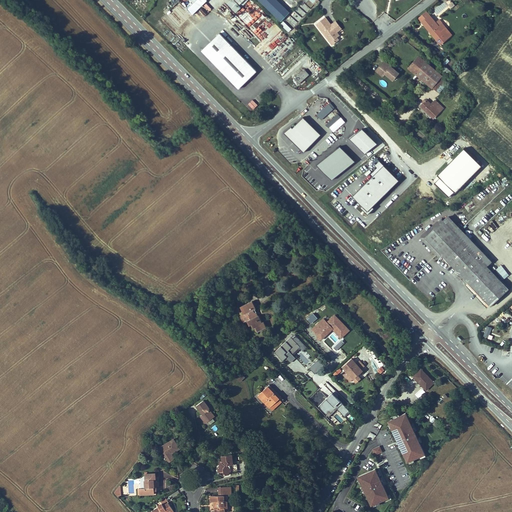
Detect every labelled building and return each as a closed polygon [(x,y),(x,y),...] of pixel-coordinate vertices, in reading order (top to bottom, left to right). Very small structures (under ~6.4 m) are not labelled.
[(189,0),(192,3),(187,9),(193,15),(207,1),(206,0),(189,0)] [(218,7),(224,1),(236,13),(248,0),(215,0),(213,3),(218,7)] [(419,17),(420,19),(428,13),(426,11),(419,17)] [(420,19),(424,23),(431,17),(428,13),(420,19)] [(431,17),(438,26),(431,32),(440,44),(451,35),(434,15),(431,17)] [(337,32),(339,31),(333,23),(331,25),(326,17),(316,24),(332,45),(336,43),(334,40),(337,38),(340,36),(337,32)] [(431,17),(424,23),(431,32),(438,26),(431,17)] [(288,32),(292,29),(283,21),(280,25),(288,32)] [(342,29),(336,21),(333,23),(339,31),(342,29)] [(257,71),(220,33),(202,50),(239,88),(257,71)] [(415,72),(424,62),(419,58),(410,68),(415,72)] [(384,60),(379,66),(380,67),(376,71),(382,76),(384,73),(392,80),(398,72),(384,60)] [(439,84),(443,78),(424,62),(415,72),(431,85),(436,81),(439,84)] [(300,85),(309,75),(304,69),(294,79),(300,85)] [(248,104),(253,110),(260,103),(254,97),(248,104)] [(425,99),(419,105),(433,118),(443,107),(435,100),(431,104),(425,99)] [(286,134),(304,152),(321,134),(303,117),(286,134)] [(354,163),(340,147),(318,166),(332,182),(354,163)] [(398,182),(379,162),(375,166),(377,168),(370,174),(372,177),(352,196),(366,212),(398,182)] [(439,252),(490,306),(507,289),(487,268),(479,259),(484,254),(474,244),(468,249),(447,227),(450,224),(445,219),(442,222),(441,222),(425,237),(439,252)] [(450,224),(447,227),(468,249),(474,244),(452,221),(450,224)] [(492,263),(484,254),(479,259),(487,268),(492,263)] [(253,301),(240,306),(242,310),(243,310),(244,314),(246,313),(249,319),(247,320),(249,325),(251,324),(253,329),(255,328),(257,332),(268,327),(266,321),(263,322),(260,315),(257,316),(254,309),(256,308),(253,301)] [(306,318),(311,324),(317,319),(312,313),(306,318)] [(324,319),(312,329),(318,335),(318,339),(321,339),(324,337),(324,335),(331,327),(338,334),(340,332),(343,336),(349,330),(335,315),(327,322),(324,319)] [(492,329),(487,327),(483,337),(488,339),(492,329)] [(300,347),(292,354),(290,352),(286,356),(287,357),(286,358),(290,362),(295,358),(293,355),(300,348),(303,351),(306,347),(295,335),(292,338),(300,347)] [(300,347),(292,338),(291,337),(274,352),(282,361),(286,358),(287,357),(286,356),(290,352),(292,354),(300,347)] [(309,369),(315,374),(324,365),(318,359),(309,369)] [(351,359),(341,367),(352,380),(362,372),(351,359)] [(426,390),(434,383),(421,370),(413,377),(426,390)] [(326,382),(319,389),(327,397),(334,390),(326,382)] [(270,385),(268,387),(279,399),(282,402),(284,400),(270,385)] [(268,387),(258,396),(270,408),(279,399),(268,387)] [(350,411),(332,393),(318,407),(327,416),(335,407),(344,416),(350,411)] [(202,415),(200,417),(206,424),(214,418),(208,410),(209,409),(203,401),(196,407),(202,415)] [(348,419),(352,424),(357,420),(353,415),(348,419)] [(400,449),(406,464),(412,461),(418,459),(424,456),(419,445),(417,440),(414,432),(411,426),(406,415),(399,417),(392,421),(390,421),(392,425),(393,428),(391,429),(398,445),(400,449)] [(440,425),(433,418),(430,421),(437,428),(440,425)] [(174,438),(158,449),(167,463),(172,460),(168,453),(175,449),(176,451),(180,448),(174,438)] [(383,452),(380,446),(372,449),(375,456),(383,452)] [(232,455),(222,456),(222,462),(218,467),(219,473),(223,472),(223,476),(229,475),(229,472),(234,471),(233,465),(232,455)] [(365,496),(370,507),(373,505),(381,502),(386,500),(388,499),(387,497),(381,485),(379,480),(378,477),(376,473),(375,470),(357,478),(359,481),(361,485),(362,488),(365,496)] [(155,474),(145,474),(146,488),(140,489),(140,495),(155,494),(154,488),(156,488),(155,478),(155,474)] [(214,511),(228,511),(228,495),(234,494),(234,486),(223,487),(224,495),(221,495),(210,496),(211,498),(211,502),(213,502),(213,508),(214,508),(214,511)] [(114,493),(118,497),(123,493),(119,489),(114,493)] [(164,506),(169,503),(166,497),(161,501),(162,503),(164,506)] [(151,511),(165,511),(167,511),(173,511),(174,511),(171,506),(169,503),(164,506),(162,503),(158,506),(159,507),(151,511)]
